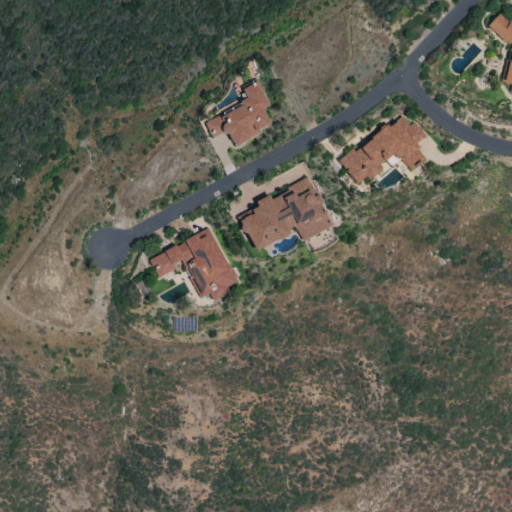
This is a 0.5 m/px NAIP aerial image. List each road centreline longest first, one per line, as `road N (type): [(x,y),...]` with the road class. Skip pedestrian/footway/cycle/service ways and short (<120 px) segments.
road 1 (residential): [(109,250),(324,132),(402,76),(473,0)]
road 2 (residential): [(511,148),(452,125),(402,76)]
